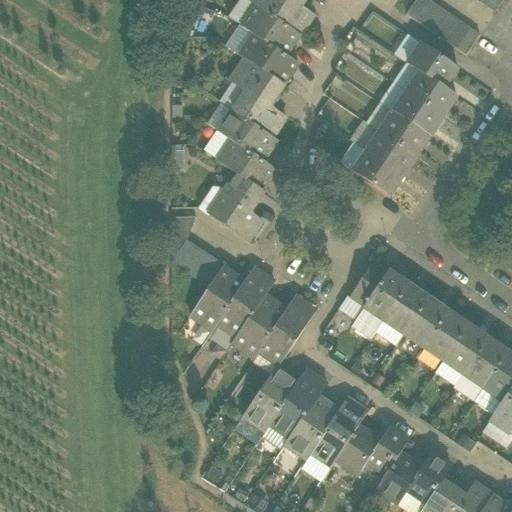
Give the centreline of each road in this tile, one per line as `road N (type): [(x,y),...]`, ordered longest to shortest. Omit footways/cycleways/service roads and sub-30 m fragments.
road 1 (residential): [(511,469),(483,468),(303,349),(380,219)]
road 2 (residential): [(380,219),(296,160),(329,54),(365,0)]
road 3 (residential): [(417,242),(507,98)]
